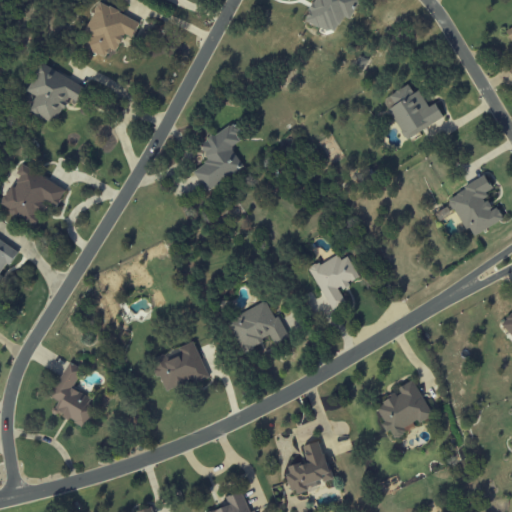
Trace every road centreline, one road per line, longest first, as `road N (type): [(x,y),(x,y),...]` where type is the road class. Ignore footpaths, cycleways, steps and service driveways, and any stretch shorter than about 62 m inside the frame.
road 1 (residential): [(232,0),(135,176),(27,347),(7,408),(5,446),(17,497)]
road 2 (residential): [(17,497),(98,479),(231,428),(422,315)]
road 3 (residential): [(511,136),(426,0)]
